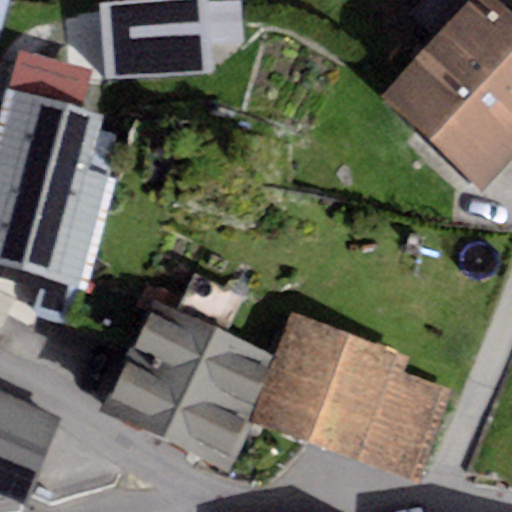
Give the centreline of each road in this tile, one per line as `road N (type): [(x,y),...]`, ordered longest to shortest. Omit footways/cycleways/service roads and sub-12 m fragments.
road 1 (unclassified): [(185,493),(444,511)]
road 2 (unclassified): [(0,369),(185,493)]
